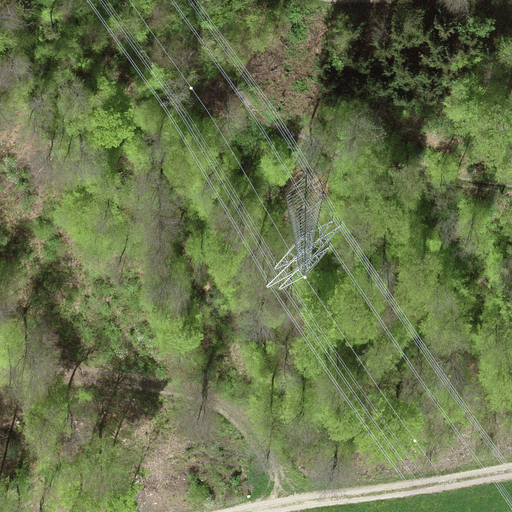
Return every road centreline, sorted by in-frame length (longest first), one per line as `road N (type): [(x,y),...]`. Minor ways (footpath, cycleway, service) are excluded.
road 1 (track): [(283,507),(265,462),(236,424),(200,399),(118,378),(0,373)]
road 2 (track): [(264,511),(511,474)]
